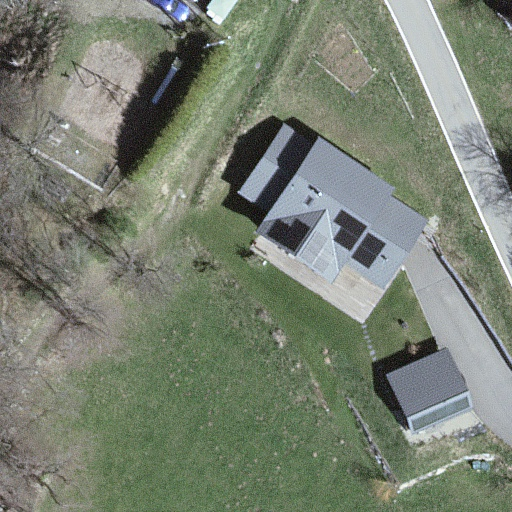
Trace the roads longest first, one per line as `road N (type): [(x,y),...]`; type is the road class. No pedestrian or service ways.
road 1 (track): [(4,511),(58,328),(261,0)]
road 2 (unclassified): [(511,240),(405,0)]
